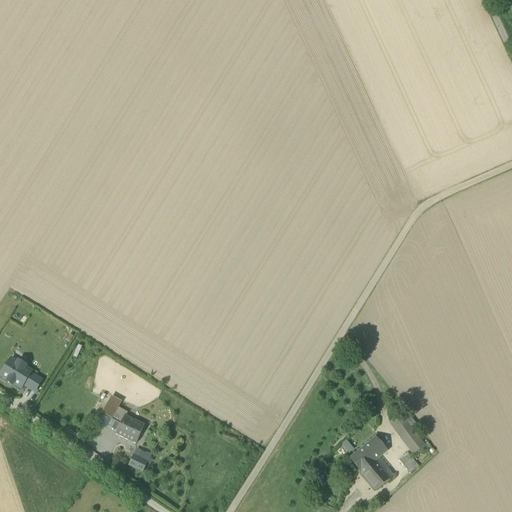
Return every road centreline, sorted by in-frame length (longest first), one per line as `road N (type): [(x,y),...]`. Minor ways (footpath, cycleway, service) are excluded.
road 1 (unclassified): [(511,166),(421,206),(232,511)]
road 2 (unclassified): [(0,396),(163,511)]
